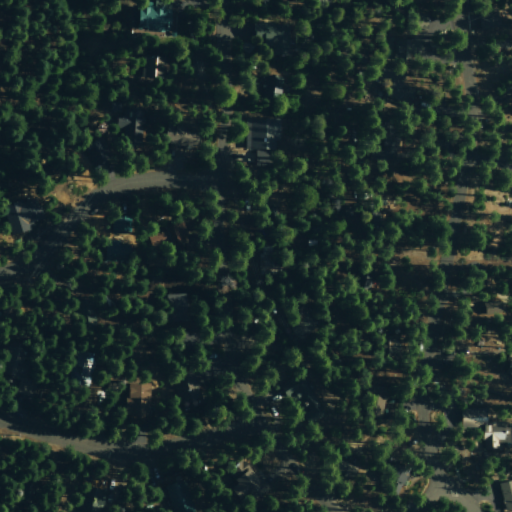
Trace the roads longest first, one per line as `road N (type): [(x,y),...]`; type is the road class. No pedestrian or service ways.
road 1 (residential): [(219,0),(219,233),(237,374),(258,422),(331,511)]
road 2 (residential): [(438,481),(422,422),(428,336),(464,141),(452,0)]
road 3 (residential): [(258,422),(115,450),(0,421)]
road 4 (residential): [(217,181),(112,187),(26,263),(0,273)]
